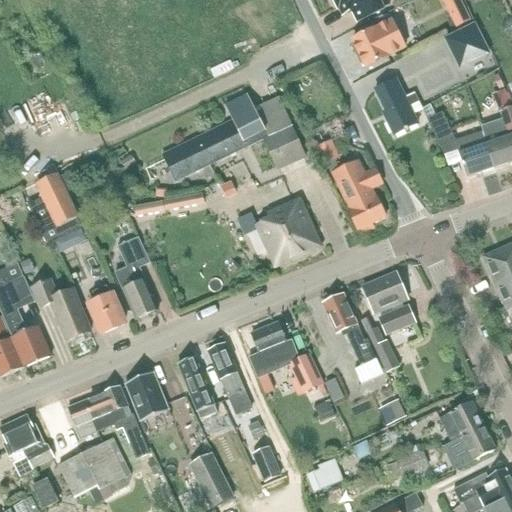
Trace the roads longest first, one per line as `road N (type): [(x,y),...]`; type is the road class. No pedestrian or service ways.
road 1 (tertiary): [(0,407),(420,237)]
road 2 (unclassified): [(420,237),(301,0)]
road 3 (unclassified): [(511,417),(420,237)]
